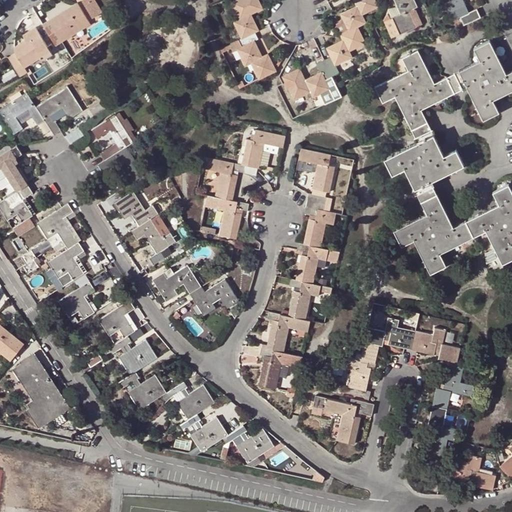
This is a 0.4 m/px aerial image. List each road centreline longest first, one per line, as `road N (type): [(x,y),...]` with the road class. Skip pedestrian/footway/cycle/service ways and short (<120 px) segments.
road 1 (residential): [(414,504),(370,508),(115,453)]
road 2 (residential): [(64,170),(157,320),(211,372)]
road 3 (residential): [(391,494),(414,388),(403,372),(389,381),(363,483)]
road 4 (residential): [(0,268),(115,453)]
road 5 (residential): [(211,372),(363,483)]
road 6 (residential): [(211,372),(249,312),(274,221)]
